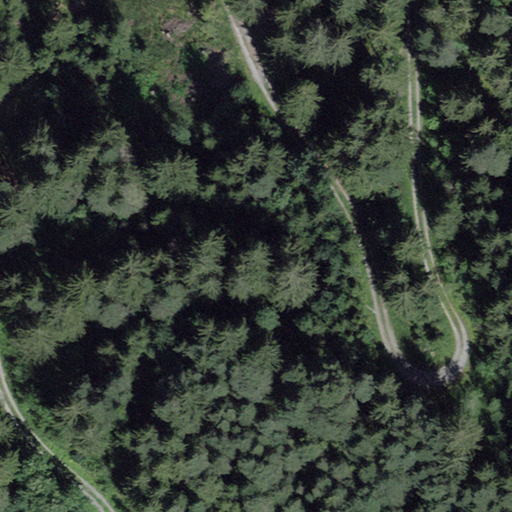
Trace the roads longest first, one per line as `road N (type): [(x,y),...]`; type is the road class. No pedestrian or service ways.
road 1 (track): [(407,0),(439,139),(490,267),(497,351),(488,387),(474,398),(440,387),(397,341),(347,207),(230,57),(208,0)]
road 2 (track): [(0,381),(16,420),(98,511)]
